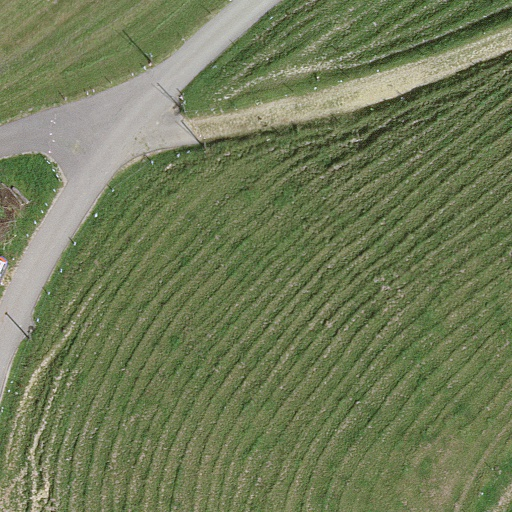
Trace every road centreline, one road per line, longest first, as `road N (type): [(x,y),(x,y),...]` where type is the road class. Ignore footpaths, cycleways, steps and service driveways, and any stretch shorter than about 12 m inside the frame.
road 1 (unclassified): [(254,0),(117,139),(74,200),(0,354)]
road 2 (track): [(117,139),(291,112),(511,39)]
